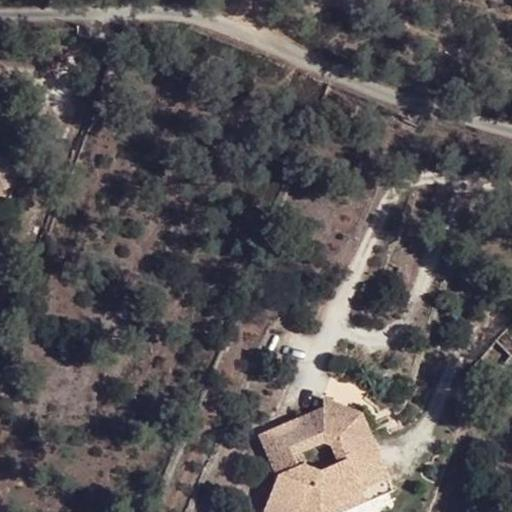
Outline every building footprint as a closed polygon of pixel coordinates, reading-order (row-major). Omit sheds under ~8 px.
[(0,143),(0,160),(14,167),(18,154),(0,143)] [(0,198),(14,167),(0,160),(0,198)] [(311,396),(310,406),(316,413),(314,418),(317,422),(320,424),(329,419),(334,428),(347,420),(344,415),(311,396)] [(346,481),(375,465),(347,420),(334,428),(329,419),(320,424),(317,422),(314,418),(316,413),(310,406),(248,442),(272,480),(253,511),(293,511),(299,501),(311,508),(349,486),(346,481)] [(337,511),(386,489),(375,465),(346,481),(349,486),(311,508),(299,501),(293,511),(337,511)]
